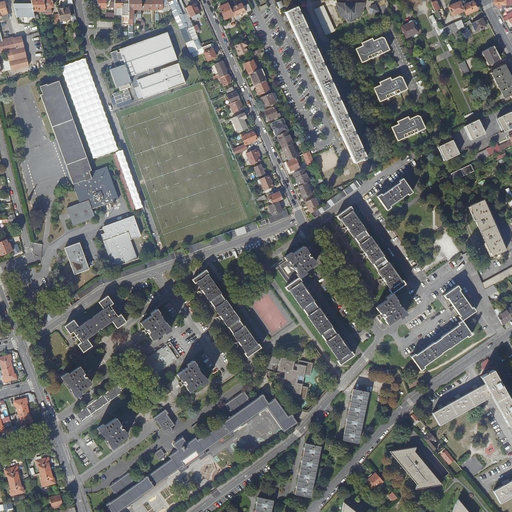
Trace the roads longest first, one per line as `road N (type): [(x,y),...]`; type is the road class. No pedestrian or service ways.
road 1 (residential): [(308,511),(396,413),(511,331)]
road 2 (residential): [(196,511),(297,435),(378,334)]
road 3 (residential): [(301,220),(204,0)]
road 4 (residential): [(378,334),(426,302),(354,195)]
road 5 (residential): [(38,387),(79,357),(105,367),(105,383),(51,423)]
road 6 (residential): [(0,270),(30,259),(0,135)]
road 7 (residential): [(21,342),(101,291),(158,271)]
road 8 (residential): [(158,271),(301,220)]
road 9 (residential): [(171,292),(126,325),(130,348),(148,349),(190,321)]
road 10 (residential): [(378,334),(306,230)]
